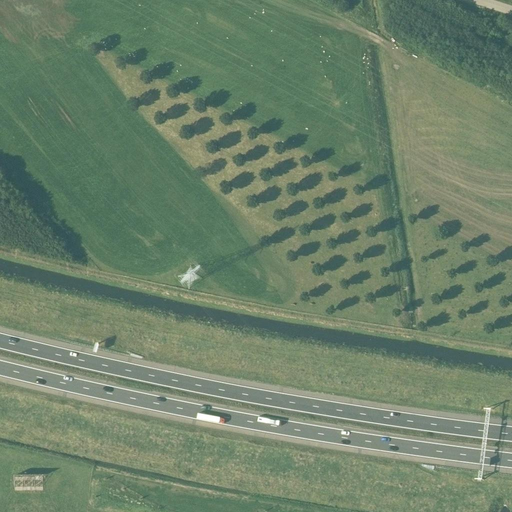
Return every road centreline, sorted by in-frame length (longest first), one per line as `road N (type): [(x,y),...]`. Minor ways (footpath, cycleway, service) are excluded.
road 1 (motorway): [(511,431),(211,387),(0,339)]
road 2 (motorway): [(0,367),(303,430),(511,459)]
